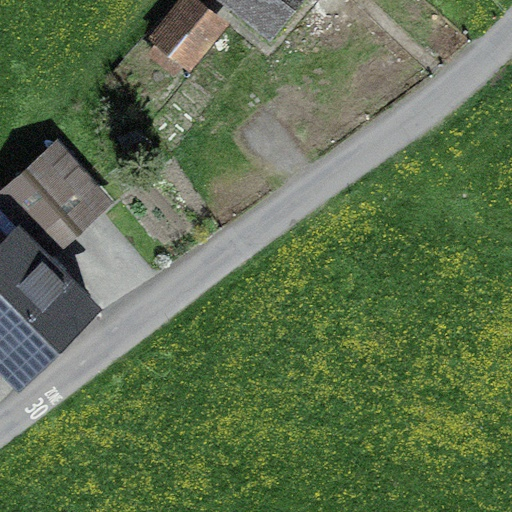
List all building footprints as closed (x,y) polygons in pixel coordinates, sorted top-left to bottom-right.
[(218,0),(272,42),(305,0),(218,0)] [(219,36),(179,6),(142,57),(182,86),(219,36)] [(55,152),(8,199),(56,247),(103,200),(55,152)] [(0,223),(0,265),(21,245),(0,223)] [(87,311),(21,245),(0,265),(0,354),(22,376),(87,311)]
